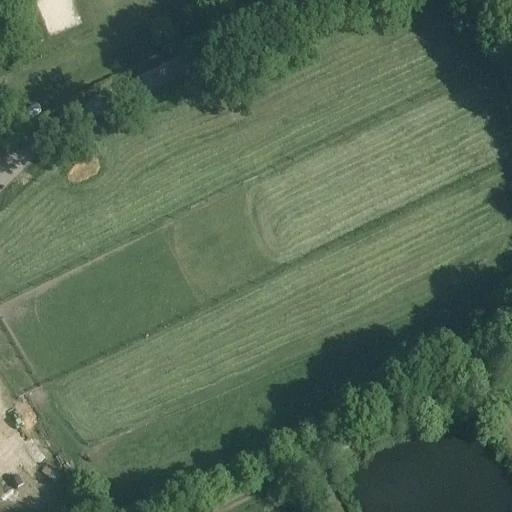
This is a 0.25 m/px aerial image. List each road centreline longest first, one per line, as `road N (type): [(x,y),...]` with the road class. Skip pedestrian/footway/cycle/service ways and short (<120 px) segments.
road 1 (unclassified): [(0,178),(64,125),(321,0)]
road 2 (track): [(224,511),(511,355)]
